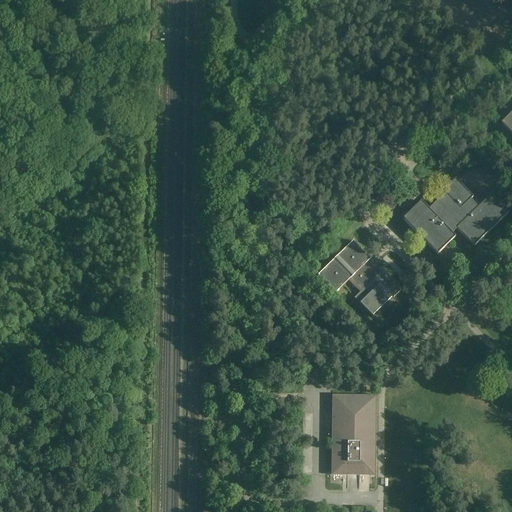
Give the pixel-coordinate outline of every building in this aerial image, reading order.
[(496,74),(478,55),(471,61),(490,81),(496,74)] [(511,113),(501,125),(511,136),(511,113)] [(421,203),(402,221),(437,256),(455,238),(452,235),(456,231),(473,248),(509,213),(491,195),(478,209),(470,201),(473,199),(455,181),(442,193),(445,195),(429,211),(421,203)] [(399,200),(406,208),(420,195),(412,187),(399,200)] [(360,293),(354,299),(373,319),(401,291),(383,273),(384,272),(355,242),(319,278),(337,296),(350,283),(360,293)] [(324,259),(330,265),(340,254),(334,248),(324,259)] [(359,374),(359,383),(370,383),(370,374),(359,374)] [(347,475),(361,475),(361,474),(372,474),(372,465),(374,465),(374,429),(372,429),(373,415),(374,415),(375,398),(338,397),(338,407),(336,406),(336,414),(333,414),(333,429),(336,429),(335,443),(333,443),(332,458),(335,458),(335,463),(334,463),(334,473),(344,473),(344,472),(347,472),(347,475)]
